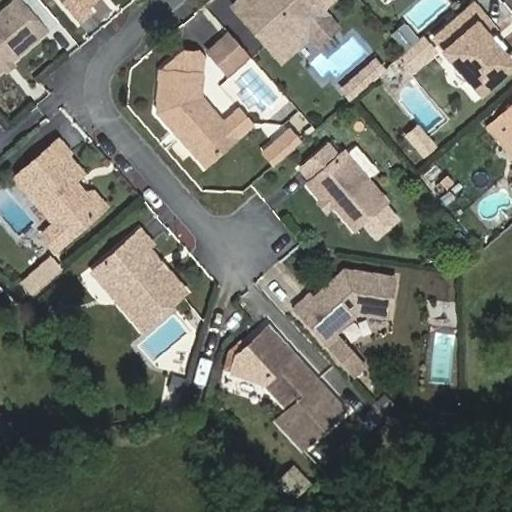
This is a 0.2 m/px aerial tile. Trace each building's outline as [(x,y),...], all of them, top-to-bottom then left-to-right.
[(0,62),(35,32),(7,0),(0,6),(0,62)] [(50,0),(70,24),(84,14),(81,10),(92,0),(50,0)] [(246,0),(233,0),(225,7),(240,24),(255,11),(250,5),(246,0)] [(255,11),(240,24),(273,64),(322,22),(313,12),(326,0),(256,0),(250,5),(255,11)] [(472,94),(504,66),(478,36),(486,29),(466,6),(425,41),(472,94)] [(383,39),(396,54),(410,41),(397,26),(383,39)] [(218,73),(239,55),(222,34),(201,52),(218,73)] [(403,74),(427,53),(416,40),(391,61),(403,74)] [(366,65),(355,74),(363,83),(374,73),(366,65)] [(195,71),(154,67),(152,107),(197,160),(229,133),(195,93),(195,71)] [(355,74),(346,83),(353,91),(363,83),(355,74)] [(346,83),(334,92),(342,101),(353,91),(346,83)] [(511,101),(480,129),(511,165),(511,101)] [(254,149),(266,166),(298,143),(287,126),(254,149)] [(416,126),(398,141),(417,164),(435,148),(416,126)] [(59,155),(48,142),(5,179),(45,226),(58,241),(90,214),(70,191),(64,191),(60,187),(72,177),(57,157),(59,155)] [(377,202),(325,143),(294,170),(305,182),(301,186),(316,204),(321,200),(346,229),(377,202)] [(433,193),(449,183),(437,163),(421,173),(433,193)] [(45,226),(29,239),(43,254),(58,241),(45,226)] [(140,248),(129,235),(81,275),(131,333),(174,296),(155,273),(149,277),(140,268),(146,263),(136,251),(140,248)] [(46,253),(15,279),(27,294),(59,269),(46,253)] [(454,300),(454,269),(423,268),(422,299),(454,300)] [(296,302),(282,313),(320,354),(322,352),(348,380),(360,368),(335,341),(333,343),(328,337),(350,314),(383,318),(389,279),(334,272),(299,305),(296,302)] [(310,388),(259,331),(228,359),(224,377),(255,387),(280,415),(310,388)] [(8,415),(3,417),(8,435),(13,433),(8,415)] [(271,470),(256,483),(271,503),(287,490),(271,470)]
